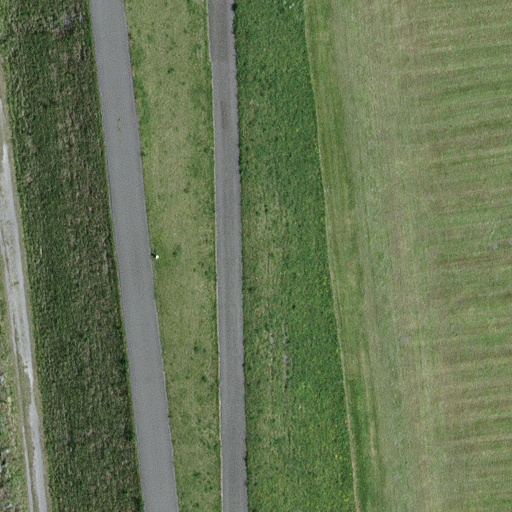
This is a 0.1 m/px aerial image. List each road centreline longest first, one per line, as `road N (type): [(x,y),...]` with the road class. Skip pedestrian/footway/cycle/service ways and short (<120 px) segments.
road 1 (track): [(231,511),(222,0)]
road 2 (track): [(0,224),(28,511)]
